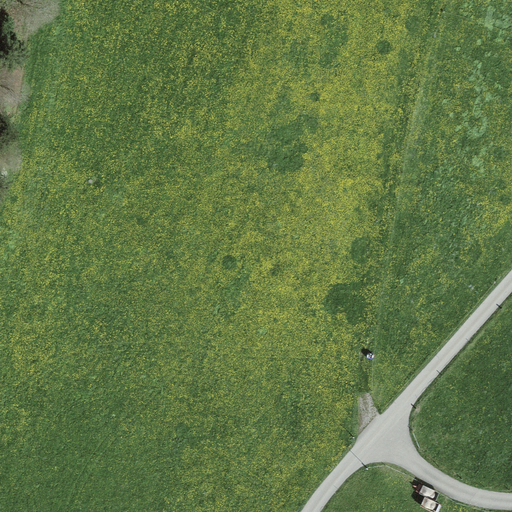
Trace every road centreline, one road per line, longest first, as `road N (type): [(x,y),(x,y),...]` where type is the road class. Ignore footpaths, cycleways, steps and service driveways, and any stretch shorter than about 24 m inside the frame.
road 1 (unclassified): [(511,280),(310,511)]
road 2 (track): [(33,0),(0,158)]
